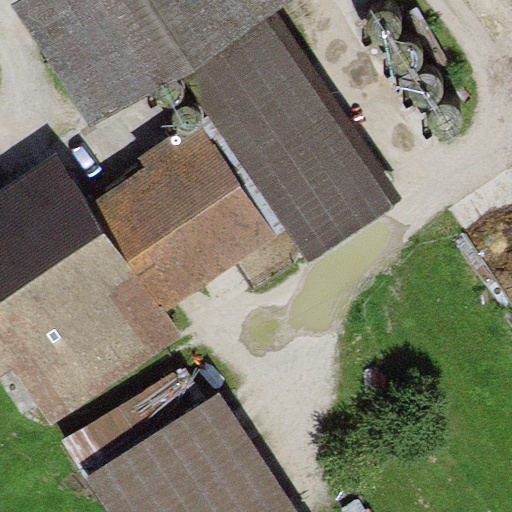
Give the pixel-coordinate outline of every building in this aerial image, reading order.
[(30,0),(96,99),(177,46),(246,0),(30,0)] [(211,96),(195,107),(274,226),(290,215),(308,243),(400,183),(278,0),(246,0),(177,46),(211,96)] [(274,226),(195,107),(141,140),(148,151),(95,185),(164,294),(274,226)] [(95,185),(63,135),(0,175),(0,354),(16,345),(57,407),(184,325),(164,294),(95,185)] [(202,383),(185,357),(68,435),(118,511),(311,511),(219,372),(202,383)]
